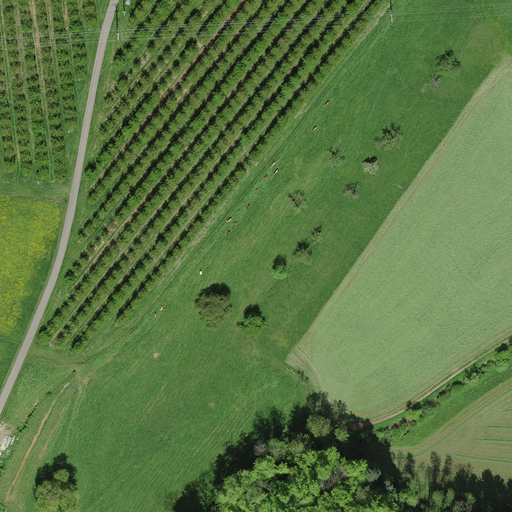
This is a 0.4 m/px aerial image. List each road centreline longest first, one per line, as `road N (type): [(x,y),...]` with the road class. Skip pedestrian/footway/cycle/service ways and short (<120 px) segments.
road 1 (track): [(343,432),(367,467),(400,490),(511,511)]
road 2 (track): [(511,335),(393,412),(343,432)]
road 3 (track): [(343,432),(273,447),(179,511)]
